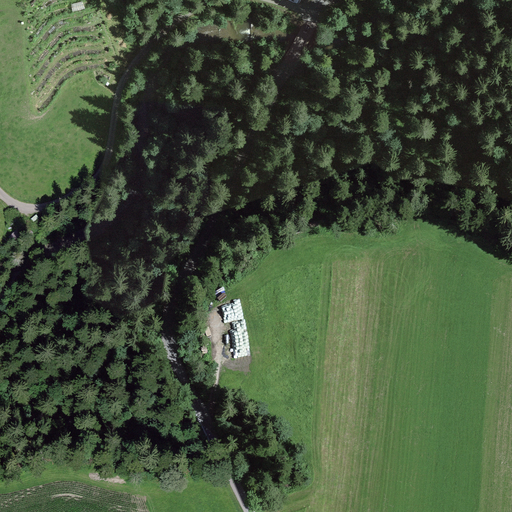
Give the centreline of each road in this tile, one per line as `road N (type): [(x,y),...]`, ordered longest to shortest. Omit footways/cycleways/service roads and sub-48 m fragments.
road 1 (unclassified): [(248,511),(177,370),(168,323),(179,282),(321,0)]
road 2 (unknown): [(28,207),(186,450),(218,451)]
